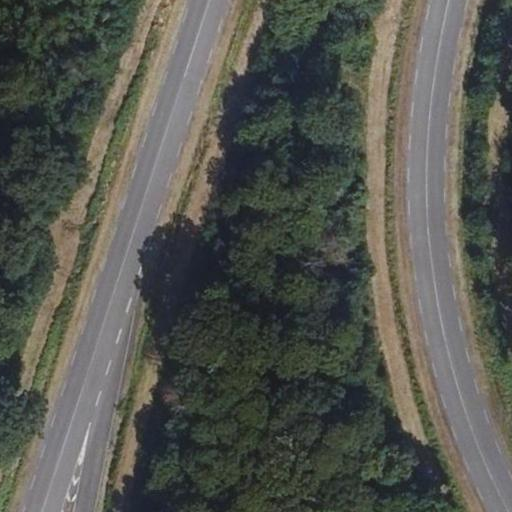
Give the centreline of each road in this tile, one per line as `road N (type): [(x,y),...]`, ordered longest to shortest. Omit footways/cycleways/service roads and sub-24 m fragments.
road 1 (unclassified): [(496,511),(455,393),(423,200),(431,61),(450,0)]
road 2 (unclassified): [(216,0),(110,326)]
road 3 (unclassified): [(110,326),(50,511)]
road 4 (unclassified): [(83,511),(110,326)]
